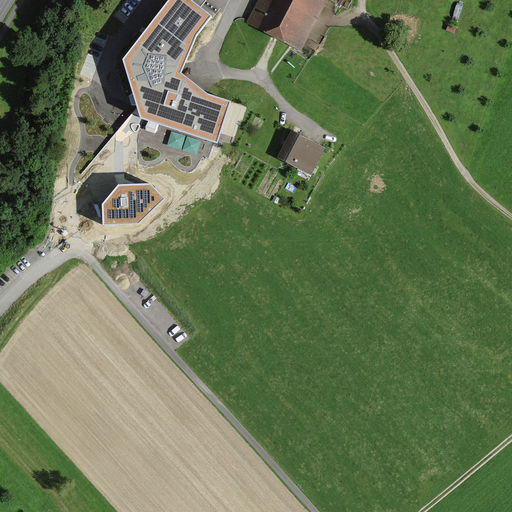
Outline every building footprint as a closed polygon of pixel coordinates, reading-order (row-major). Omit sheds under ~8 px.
[(215,140),(228,102),(207,95),(179,73),(195,34),(209,16),(189,0),(170,0),(124,59),(142,117),(215,140)] [(331,0),(264,0),(250,26),(303,54),(331,0)] [(100,83),(71,70),(53,111),(65,116),(69,108),(86,115),(100,83)] [(326,152),(293,135),(280,160),(313,178),(326,152)] [(145,181),(209,191),(214,153),(160,145),(157,166),(148,164),(145,181)] [(150,185),(119,186),(104,204),(105,223),(138,222),(163,199),(150,185)]
